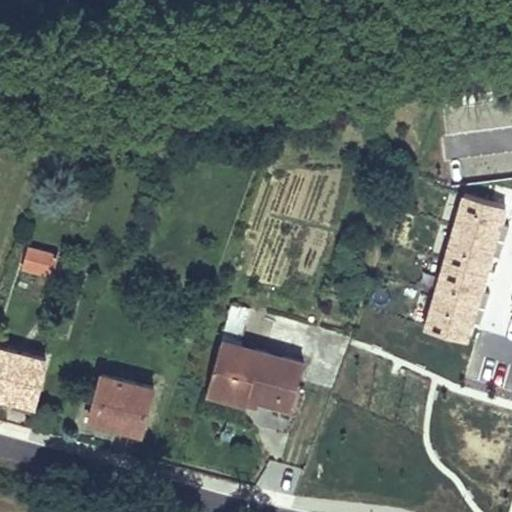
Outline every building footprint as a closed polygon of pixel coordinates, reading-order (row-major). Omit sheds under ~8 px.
[(29,247),(23,269),(52,276),(57,254),(29,247)] [(226,304),(224,335),(245,336),(247,305),(226,304)] [(291,409),(304,363),(222,340),(207,393),(247,404),(249,397),(291,409)] [(0,395),(34,404),(46,358),(0,345),(0,395)] [(90,419),(141,432),(153,386),(102,373),(90,419)]
